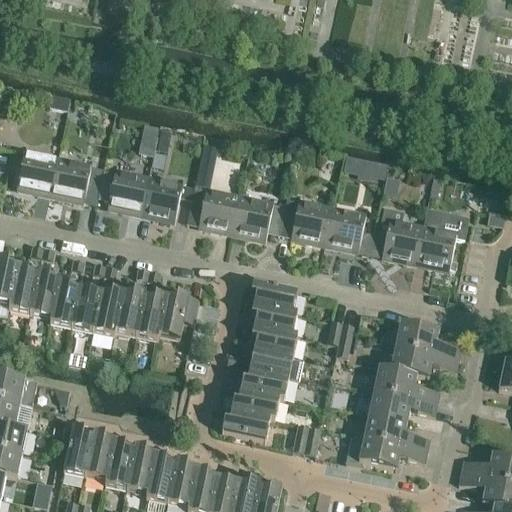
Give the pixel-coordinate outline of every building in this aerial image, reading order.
[(52,101),(50,113),(68,117),(71,105),(52,101)] [(144,132),(138,159),(152,162),(158,135),(144,132)] [(158,157),(168,159),(172,139),(161,137),(158,157)] [(204,151),(201,166),(215,169),(217,158),(218,154),(204,151)] [(17,197),(50,204),(59,163),(25,156),(17,197)] [(59,163),(50,204),(84,211),(92,170),(59,163)] [(362,167),(359,182),(369,184),(384,187),(388,172),(362,167)] [(103,176),(97,205),(109,207),(107,216),(141,223),(150,183),(116,175),(115,179),(103,176)] [(150,183),(141,223),(174,231),(183,190),(150,183)] [(194,195),(192,207),(203,209),(199,233),(198,235),(232,242),(237,217),(240,202),(209,195),(206,195),(195,193),(194,193),(194,195)] [(237,217),(232,242),(265,249),(267,239),(270,226),(282,228),(285,213),(273,211),(274,209),(240,202),(237,217)] [(285,213),(282,228),(294,231),(292,244),(291,247),(324,253),(333,213),(299,206),(299,208),(287,205),(285,213)] [(333,213),(324,253),(358,260),(358,259),(370,262),(375,241),(363,238),(366,220),(333,213)] [(375,241),(370,262),(382,264),(382,266),(415,272),(424,232),(423,232),(402,227),(404,218),(384,214),(378,241),(375,241)] [(490,219),(487,231),(503,234),(505,222),(490,219)] [(424,232),(415,272),(449,279),(450,276),(452,267),(456,245),(464,246),(466,234),(461,227),(445,224),(426,220),(424,232)] [(30,264),(42,267),(44,257),(32,255),(30,264)] [(44,257),(42,267),(53,269),(55,260),(44,257)] [(0,266),(0,311),(9,313),(17,274),(8,272),(8,268),(0,266)] [(83,280),(85,271),(73,268),(71,278),(83,280)] [(93,283),(104,285),(107,275),(95,273),(93,283)] [(17,274),(9,313),(8,318),(30,322),(39,279),(17,274)] [(107,275),(104,285),(116,287),(118,277),(107,275)] [(136,287),(147,289),(149,279),(138,277),(136,287)] [(39,279),(30,322),(50,327),(58,288),(49,286),(50,281),(39,279)] [(149,279),(147,289),(158,292),(161,282),(149,279)] [(58,288),(50,327),(49,331),(71,336),(80,297),(69,295),(70,290),(58,288)] [(255,303),(253,313),(292,321),(297,300),(253,291),(251,302),(255,303)] [(80,297),(71,336),(92,340),(101,301),(80,297)] [(101,301),(92,340),(114,344),(115,340),(123,301),(112,299),(111,304),(101,301)] [(123,301),(115,340),(135,344),(144,301),(134,299),(133,303),(123,301)] [(144,301),(135,344),(157,349),(158,344),(166,305),(144,301)] [(166,305),(158,344),(179,348),(183,331),(195,333),(200,307),(177,303),(176,307),(166,305)] [(256,325),(254,335),(293,343),(298,322),(292,321),(253,313),(251,324),(256,325)] [(331,330),(327,351),(338,353),(342,332),(342,331),(332,328),(331,330)] [(400,329),(394,353),(459,367),(461,355),(432,349),(434,337),(400,329)] [(342,332),(338,353),(346,354),(350,355),(354,334),(342,332)] [(256,347),(253,358),(293,366),(297,344),(293,343),(254,335),(251,346),(256,347)] [(336,364),(335,364),(347,367),(347,366),(349,359),(350,355),(346,354),(338,353),(336,364)] [(394,353),(389,376),(389,377),(412,382),(412,383),(423,385),(426,372),(456,379),(459,367),(394,353)] [(253,358),(249,379),(288,387),(299,389),(303,368),(293,366),(253,358)] [(347,367),(347,368),(354,369),(355,361),(349,359),(347,366),(347,367)] [(71,360),(69,371),(84,374),(86,363),(71,360)] [(228,364),(226,374),(236,376),(238,366),(228,364)] [(511,399),(511,368),(504,367),(498,397),(511,399)] [(226,374),(224,385),(234,387),(236,376),(226,374)] [(379,374),(373,398),(437,413),(440,401),(410,394),(412,383),(412,382),(389,377),(389,376),(379,374)] [(240,400),(279,408),(284,409),(288,387),(249,379),(247,389),(242,388),(240,400)] [(0,407),(32,414),(37,390),(0,382),(0,407)] [(373,398),(368,422),(402,429),(405,418),(435,424),(437,413),(373,398)] [(233,409),(231,419),(270,427),(275,428),(279,408),(240,400),(238,410),(233,409)] [(0,432),(16,436),(16,435),(27,438),(32,414),(0,407),(0,432)] [(265,449),(270,427),(231,419),(229,430),(224,429),(222,440),(265,449)] [(368,422),(363,445),(428,459),(430,448),(400,441),(402,429),(368,422)] [(324,424),(322,436),(329,437),(331,425),(324,424)] [(0,457),(22,462),(27,438),(16,435),(16,436),(0,432),(0,457)] [(55,432),(53,442),(61,444),(63,434),(55,432)] [(298,433),(293,458),(292,459),(304,462),(310,436),(298,433)] [(72,435),(63,480),(85,484),(94,440),(93,440),(84,438),(72,435)] [(310,436),(304,462),(314,464),(319,438),(310,436)] [(94,440),(85,484),(106,489),(114,450),(104,447),(105,443),(94,440)] [(425,471),(428,459),(363,445),(363,446),(351,443),(345,472),(361,475),(362,470),(392,477),(394,465),(425,471)] [(51,444),(50,450),(53,455),(59,456),(61,447),(61,446),(51,444)] [(114,450),(106,489),(105,494),(126,498),(135,454),(114,450)] [(135,454),(126,498),(146,502),(155,463),(145,461),(146,456),(135,454)] [(0,481),(6,483),(5,483),(17,486),(22,462),(0,457),(0,481)] [(464,469),(461,481),(511,491),(511,466),(491,462),(488,474),(464,469)] [(155,463),(146,502),(145,507),(167,511),(176,467),(155,463)] [(176,467),(167,511),(169,511),(188,511),(196,477),(186,475),(187,470),(176,467)] [(196,477),(188,511),(211,511),(217,486),(206,484),(207,479),(196,477)] [(481,510),(487,511),(490,511),(511,511),(511,491),(461,481),(459,492),(483,497),(481,510)] [(217,486),(211,511),(233,511),(238,491),(217,486)] [(238,491),(233,511),(255,511),(260,490),(250,488),(249,493),(238,491)] [(260,490),(255,511),(277,511),(282,495),(260,490)]
